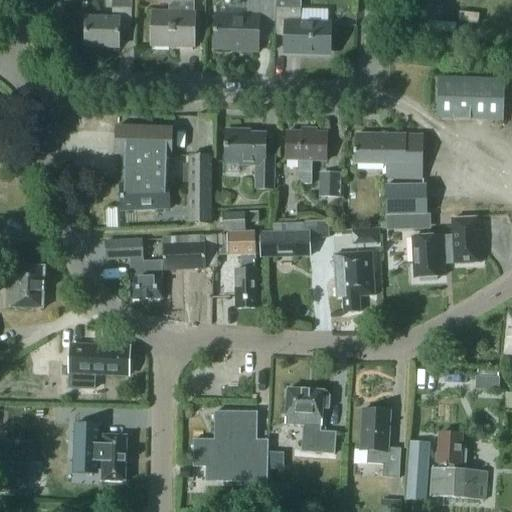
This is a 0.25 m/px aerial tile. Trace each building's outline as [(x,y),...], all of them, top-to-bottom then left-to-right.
[(84,19),(83,48),(118,49),(118,31),(130,31),(130,0),(111,0),(111,19),(84,19)] [(217,17),(216,50),(244,51),(244,53),(259,53),(259,24),(274,24),(274,0),(248,0),(248,17),(217,17)] [(300,26),(300,0),(276,0),(275,37),(287,37),(287,54),(327,55),(328,26),(300,26)] [(153,50),(193,51),(194,7),(174,6),(171,12),(169,18),(154,18),(153,50)] [(438,82),(438,122),(503,123),(504,83),(438,82)] [(172,129),(116,127),(115,155),(130,156),(129,184),(121,184),(122,212),(170,210),(169,172),(170,157),(171,157),(172,129)] [(225,174),(239,174),(239,165),(255,166),(255,188),(271,189),(272,165),(264,165),(265,135),(250,135),(250,131),(226,131),(225,174)] [(312,186),(313,162),(326,162),(327,134),(287,133),(286,162),(300,162),(299,186),(312,186)] [(358,135),(357,140),(357,164),(387,165),(386,181),(421,182),(421,167),(423,167),(424,137),(407,137),(407,136),(358,135)] [(481,176),(486,166),(441,148),(437,158),(481,176)] [(211,225),(211,157),(189,157),(190,225),(211,225)] [(324,174),(324,198),(340,198),(341,174),(324,174)] [(426,214),(425,187),(386,188),(387,229),(440,228),(440,213),(426,214)] [(225,217),(225,233),(245,232),(245,225),(259,224),(258,216),(225,217)] [(454,266),(480,264),(478,219),(452,221),(453,237),(440,238),(440,237),(412,239),(414,280),(420,280),(421,283),(436,282),(436,279),(442,278),(441,263),(454,262),(454,266)] [(262,258),(310,259),(310,240),(330,240),(331,223),(307,223),(307,225),(275,225),(275,233),(262,233),(262,258)] [(354,230),(355,248),(382,247),(381,230),(354,230)] [(255,234),(229,235),(230,257),(242,257),(242,270),(236,271),(237,310),(257,309),(255,234)] [(164,239),(165,272),(205,271),(205,266),(217,266),(216,238),(164,239)] [(131,260),(131,272),(130,272),(131,301),(162,301),(161,263),(143,263),(142,241),(106,242),(106,261),(131,260)] [(337,299),(343,299),(344,314),(360,313),(359,298),(375,297),(372,254),(334,256),(337,299)] [(45,267),(9,266),(8,278),(0,277),(0,290),(8,291),(8,308),(44,309),(45,267)] [(128,376),(129,349),(70,346),(69,389),(94,390),(94,375),(128,376)] [(25,366),(24,380),(49,380),(50,366),(25,366)] [(499,378),(476,377),(475,390),(499,391),(499,378)] [(324,391),(286,389),(284,425),(303,426),(301,453),(334,455),(335,434),(320,433),(322,410),(326,410),(329,408),(330,397),(324,391)] [(360,451),(355,450),(354,464),(383,465),(382,479),(400,480),(401,450),(388,449),(390,412),(362,411),(360,451)] [(214,413),(214,441),(193,441),(193,468),(207,469),(206,483),(267,484),(268,441),(257,441),(257,414),(214,413)] [(45,430),(43,469),(65,469),(65,481),(126,483),(127,436),(93,435),(93,432),(45,430)] [(441,434),(439,455),(436,455),(436,463),(438,464),(438,466),(442,466),(442,471),(432,470),(430,498),(484,502),(486,473),(465,472),(467,452),(461,451),(462,436),(441,434)] [(428,445),(412,444),(408,500),(424,501),(428,445)] [(0,491),(24,492),(25,468),(0,467),(0,491)] [(190,479),(190,471),(181,471),(181,479),(190,479)] [(380,511),(401,511),(402,503),(381,502),(380,511)]
